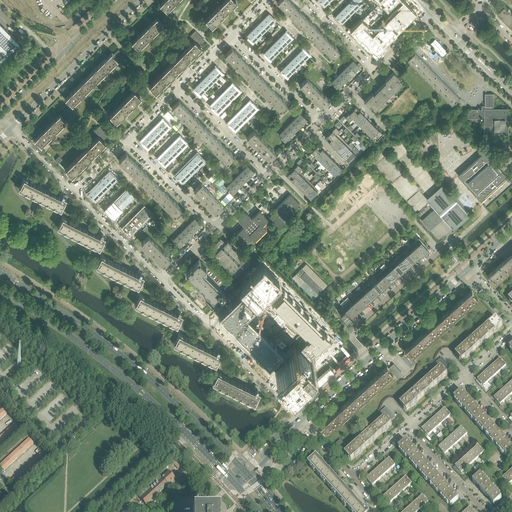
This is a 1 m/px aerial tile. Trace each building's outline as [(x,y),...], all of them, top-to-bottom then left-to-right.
[(177,0),(176,0),(163,0),(163,1),(159,4),(160,5),(160,4),(164,8),(167,11),(177,0)] [(230,9),(232,8),(232,7),(237,2),(235,0),(234,0),(225,0),(218,8),(224,15),(229,10),(230,10),(230,9)] [(288,14),(295,6),(288,0),(279,0),(277,2),(288,14)] [(359,6),(353,0),(351,0),(348,3),(355,10),(359,6)] [(379,0),(371,0),(376,4),(383,12),(370,25),(374,29),(400,3),(396,0),(391,0),(386,6),(379,0)] [(360,20),(351,29),(374,52),(382,45),(380,43),(411,12),(412,11),(402,1),(401,1),(400,3),(374,29),(370,25),(383,12),(376,4),(360,20)] [(355,10),(348,3),(344,7),(351,14),(355,10)] [(511,24),(511,12),(511,11),(505,5),(498,12),(511,25),(511,24)] [(299,25),(306,18),(295,6),(288,14),(299,25)] [(351,14),(344,7),(339,12),(346,18),(351,14)] [(217,22),(219,20),(224,15),(218,8),(205,20),(208,23),(212,27),(217,22)] [(346,18),(339,12),(335,16),(342,23),(346,18)] [(275,21),(268,14),(264,18),(270,25),(275,21)] [(156,31),(163,24),(160,21),(157,17),(151,22),(150,23),(155,28),(154,29),(156,31)] [(270,25),(264,18),(259,23),(266,29),(270,25)] [(310,36),(317,29),(306,18),(299,25),(310,36)] [(0,62),(20,43),(0,23),(0,62)] [(156,31),(154,29),(155,28),(150,23),(149,24),(149,25),(148,26),(144,30),(151,36),(156,31)] [(266,29),(259,23),(255,27),(262,34),(266,29)] [(262,34),(255,27),(251,31),(258,38),(262,34)] [(321,47),(328,40),(317,29),(310,36),(321,47)] [(144,43),(151,36),(144,30),(139,35),(138,36),(142,40),(141,41),(144,43)] [(258,38),(251,31),(247,35),(253,42),(258,38)] [(292,38),(285,31),(284,32),(281,35),(288,42),(292,38)] [(288,42),(281,35),(277,40),(283,47),(288,42)] [(144,43),(141,41),(142,40),(138,36),(137,37),(132,42),(135,46),(138,49),(144,43)] [(283,47),(277,40),(273,44),(279,51),(283,47)] [(332,58),(339,51),(328,40),(321,47),(332,58)] [(196,53),(198,51),(202,47),(201,47),(200,46),(197,43),(195,41),(184,51),(191,58),(196,53)] [(279,51),(273,44),(268,48),(275,55),(279,51)] [(236,66),(243,59),(231,48),(224,55),(236,66)] [(275,55),(268,48),(264,53),(270,60),(275,55)] [(309,55),(303,49),(298,53),(305,60),(309,55)] [(191,58),(184,51),(172,63),(178,70),(182,67),(184,65),(186,63),(187,62),(191,58)] [(412,64),(419,57),(414,51),(410,54),(410,55),(407,58),(412,64)] [(107,70),(115,62),(118,59),(115,57),(113,54),(111,53),(112,53),(112,52),(108,56),(107,56),(106,58),(105,58),(106,58),(100,63),(107,70)] [(305,60),(298,53),(294,57),(300,64),(305,60)] [(300,64),(294,57),(290,61),(296,68),(300,64)] [(430,67),(420,58),(419,57),(412,64),(423,75),(430,68),(430,67)] [(246,77),(254,70),(243,59),(236,66),(246,77)] [(359,67),(353,60),(352,61),(348,65),(355,72),(359,67)] [(296,68),(290,61),(285,66),(292,72),(296,68)] [(107,70),(100,63),(95,68),(93,70),(88,75),(95,82),(107,70)] [(178,70),(172,63),(160,76),(166,82),(171,77),(171,78),(173,76),(174,75),(173,75),(178,70)] [(355,72),(348,65),(344,69),(351,76),(355,72)] [(292,72),(285,66),(281,70),(288,77),(292,72)] [(222,73),(215,67),(211,71),(218,78),(222,73)] [(441,79),(431,69),(430,68),(423,75),(434,86),(441,79)] [(351,76),(344,69),(340,73),(346,80),(351,76)] [(258,88),(265,81),(254,70),(246,77),(258,88)] [(218,78),(211,71),(207,75),(213,82),(218,78)] [(396,78),(398,77),(393,72),(385,80),(386,81),(380,87),(382,90),(388,96),(393,90),(400,83),(396,78)] [(346,80),(340,73),(335,77),(342,84),(346,80)] [(83,94),(93,84),(95,82),(88,75),(83,80),(81,82),(81,83),(76,88),(79,90),(83,94)] [(213,82),(207,75),(202,79),(209,86),(213,82)] [(166,82),(160,76),(149,86),(152,89),(155,93),(159,90),(159,89),(161,88),(161,87),(166,82)] [(342,84),(335,77),(331,82),(338,89),(342,84)] [(318,89),(306,78),(299,85),(311,96),(317,90),(318,89)] [(209,86),(202,79),(198,84),(205,90),(209,86)] [(453,91),(452,89),(441,79),(434,86),(451,103),(454,100),(455,99),(458,95),(454,90),(453,91)] [(269,99),(276,92),(265,81),(258,88),(269,99)] [(205,90),(198,84),(194,88),(200,95),(205,90)] [(239,91),(233,84),(228,88),(230,90),(235,95),(239,91)] [(388,96),(382,90),(380,87),(373,94),(372,93),(364,101),(369,106),(371,104),(375,109),(388,96)] [(83,94),(79,90),(76,88),(71,93),(71,92),(69,95),(65,99),(66,98),(69,102),(72,105),(83,94)] [(235,95),(230,90),(228,88),(224,92),(231,99),(235,95)] [(329,100),(322,94),(318,89),(317,90),(311,96),(322,107),(329,100)] [(136,103),(141,97),(139,96),(137,94),(134,91),(122,103),(129,110),(134,105),(136,103)] [(231,99),(224,92),(220,97),(226,104),(231,99)] [(287,103),(276,92),(269,99),(280,111),(280,110),(284,106),(287,103)] [(509,133),(509,109),(493,109),(493,107),(493,94),(485,94),(485,106),(482,109),(470,109),(470,108),(468,108),(468,109),(468,115),(469,115),(468,116),(470,116),(470,117),(481,117),(481,118),(483,118),(483,117),(485,117),(485,133),(509,133)] [(226,104),(220,97),(216,101),(222,108),(226,104)] [(190,112),(179,100),(172,108),(183,119),(190,112)] [(222,108),(216,101),(211,105),(218,112),(222,108)] [(257,108),(250,101),(245,106),(252,112),(257,108)] [(122,117),(124,115),(129,110),(122,103),(110,116),(113,119),(112,119),(116,122),(122,117)] [(252,112),(245,106),(241,110),(248,116),(252,112)] [(352,119),(360,110),(356,106),(345,117),(349,121),(352,119)] [(248,116),(241,110),(237,114),(244,121),(248,116)] [(355,122),(363,114),(360,110),(352,119),(355,122)] [(194,130),(201,123),(190,112),(183,119),(194,130)] [(307,120),(300,113),(295,117),(302,124),(307,120)] [(66,121),(63,118),(60,115),(60,114),(59,114),(54,120),(54,119),(54,120),(52,121),(52,122),(47,127),(54,133),(66,121)] [(244,121),(237,114),(233,118),(239,125),(244,121)] [(359,126),(367,118),(363,114),(355,122),(359,126)] [(302,124),(295,117),(291,122),(298,128),(302,124)] [(239,125),(233,118),(228,123),(235,129),(239,125)] [(363,130),(371,121),(367,118),(359,126),(363,130)] [(169,126),(163,119),(160,122),(158,124),(165,131),(169,126)] [(366,133),(375,125),(371,121),(363,130),(366,133)] [(298,128),(291,122),(287,126),(294,132),(298,128)] [(205,141),(212,134),(201,123),(194,130),(205,141)] [(165,131),(158,124),(154,128),(161,135),(165,131)] [(371,138),(379,130),(375,125),(366,133),(371,138)] [(294,132),(287,126),(283,130),(289,137),(294,132)] [(329,141),(337,133),(340,130),(335,126),(325,137),(329,141)] [(41,146),(54,133),(47,127),(42,132),(41,132),(40,134),(34,139),(35,139),(38,143),(41,146)] [(161,135),(154,128),(150,132),(156,139),(161,135)] [(265,142),(254,130),(247,138),(258,149),(265,142)] [(289,137),(283,130),(278,134),(285,141),(289,137)] [(156,139),(150,132),(146,136),(152,143),(156,139)] [(332,145),(340,136),(337,133),(329,141),(332,145)] [(216,152),(223,145),(212,134),(205,141),(216,152)] [(105,143),(104,141),(101,139),(99,136),(88,147),(95,153),(100,148),(100,149),(102,146),(106,142),(105,143)] [(152,143),(146,136),(141,141),(148,147),(152,143)] [(187,143),(180,136),(175,141),(182,148),(187,143)] [(336,148),(344,140),(340,136),(332,145),(336,148)] [(340,152),(348,144),(344,140),(336,148),(340,152)] [(182,148),(175,141),(171,145),(178,152),(182,148)] [(269,160),(276,153),(265,142),(258,149),(263,154),(264,155),(269,160)] [(311,159),(314,156),(322,148),(318,144),(307,155),(311,159)] [(344,156),(352,148),(348,144),(340,152),(344,156)] [(178,152),(171,145),(167,149),(174,156),(178,152)] [(234,156),(229,151),(223,145),(216,152),(227,163),(234,156)] [(88,161),(90,159),(90,158),(95,153),(88,147),(76,159),(83,166),(88,161)] [(317,160),(325,151),(322,148),(314,156),(317,160)] [(348,160),(356,152),(352,148),(344,156),(348,160)] [(174,156),(167,149),(163,154),(169,160),(174,156)] [(321,163),(329,155),(325,151),(317,160),(321,163)] [(508,177),(503,171),(502,171),(496,164),(498,164),(499,163),(499,162),(499,160),(499,159),(499,158),(498,157),(497,156),(496,156),(495,156),(494,156),(493,157),(492,158),(491,159),(490,158),(490,157),(485,151),(458,175),(467,185),(467,186),(467,187),(468,188),(469,188),(470,188),(481,201),(508,177)] [(137,164),(126,153),(119,160),(130,171),(137,164)] [(169,160),(163,154),(158,158),(165,165),(169,160)] [(204,160),(197,154),(193,158),(199,165),(204,160)] [(325,167),(333,159),(329,155),(321,163),(325,167)] [(199,165),(193,158),(188,162),(195,169),(199,165)] [(83,166),(76,159),(65,169),(68,172),(68,173),(72,176),(71,176),(72,177),(76,173),(78,171),(83,166)] [(329,171),(337,163),(333,159),(325,167),(329,171)] [(195,169),(188,162),(184,167),(191,173),(195,169)] [(333,175),(341,167),(337,163),(329,171),(333,175)] [(148,175),(143,170),(137,164),(130,171),(141,182),(148,175)] [(291,179),(299,171),(302,168),(298,164),(287,175),(291,179)] [(254,172),(247,166),(243,170),(249,177),(254,172)] [(191,173),(184,167),(180,171),(187,178),(191,173)] [(249,177),(243,170),(238,174),(245,181),(249,177)] [(187,178),(180,171),(176,175),(182,182),(187,178)] [(295,182),(303,174),(299,171),(291,179),(295,182)] [(117,179),(110,172),(105,176),(112,183),(117,179)] [(245,181),(238,174),(234,178),(241,185),(245,181)] [(298,186),(307,178),(303,174),(295,182),(298,186)] [(152,193),(159,186),(148,175),(141,182),(152,193)] [(112,183),(105,176),(101,180),(108,187),(112,183)] [(22,179),(23,180),(19,189),(54,206),(59,209),(61,210),(66,201),(65,201),(66,198),(67,198),(67,197),(66,195),(63,194),(62,196),(60,195),(59,196),(27,180),(28,179),(23,177),(22,179)] [(241,185),(234,178),(230,183),(237,189),(241,185)] [(302,190),(310,182),(307,178),(298,186),(302,190)] [(108,187),(101,180),(97,185),(104,191),(108,187)] [(306,194),(314,186),(310,182),(302,190),(306,194)] [(212,194),(201,183),(194,190),(205,201),(212,194)] [(237,189),(230,183),(226,187),(232,194),(237,189)] [(104,191),(97,185),(93,189),(99,196),(104,191)] [(170,197),(165,192),(159,186),(152,193),(163,205),(170,197)] [(310,198),(318,190),(314,186),(306,194),(310,198)] [(468,213),(445,187),(429,201),(435,208),(422,220),(430,230),(443,219),(441,218),(442,217),(452,227),(467,212),(468,213)] [(99,196),(93,189),(88,193),(95,200),(99,196)] [(134,196),(127,189),(126,190),(123,194),(129,200),(134,196)] [(129,200),(123,194),(118,198),(125,205),(129,200)] [(223,206),(217,199),(212,194),(205,201),(216,213),(223,206)] [(294,214),(291,211),(299,203),(290,194),(275,210),(276,211),(269,218),(270,219),(272,221),(279,228),(294,214)] [(181,209),(170,197),(163,205),(174,216),(175,215),(179,211),(181,209)] [(125,205),(118,198),(114,202),(121,209),(125,205)] [(121,209),(114,202),(110,206),(117,213),(121,209)] [(117,213),(110,206),(105,211),(112,217),(117,213)] [(151,213),(150,212),(144,206),(140,211),(146,218),(151,213)] [(146,218),(140,211),(136,215),(142,222),(146,218)] [(272,221),(270,219),(269,220),(268,219),(259,211),(253,217),(252,218),(246,213),(238,220),(244,226),(242,228),(236,233),(245,242),(251,236),(254,240),(266,229),(265,228),(272,221)] [(142,222),(136,215),(131,219),(138,226),(142,222)] [(61,218),(62,219),(58,227),(98,248),(100,249),(104,240),(104,239),(105,237),(106,237),(102,235),(104,232),(101,229),(98,234),(98,235),(66,219),(67,218),(62,216),(61,218)] [(201,225),(194,218),(190,223),(196,230),(201,225)] [(138,226),(131,219),(127,224),(134,230),(138,226)] [(196,230),(190,223),(186,227),(192,234),(196,230)] [(134,230),(127,224),(123,228),(131,236),(134,234),(132,232),(134,230)] [(192,234),(186,227),(181,231),(188,238),(192,234)] [(188,238),(181,231),(177,235),(184,242),(188,238)] [(184,242),(177,235),(173,240),(179,246),(184,242)] [(159,247),(148,236),(141,243),(152,254),(159,247)] [(425,244),(420,239),(419,237),(415,241),(424,251),(428,247),(425,244)] [(248,261),(243,256),(244,256),(243,256),(238,251),(233,246),(233,245),(233,246),(228,241),(228,240),(225,243),(221,238),(220,238),(221,238),(212,247),(211,247),(216,252),(213,254),(214,255),(214,254),(234,275),(249,261),(248,261)] [(424,251),(415,241),(411,244),(420,254),(424,251)] [(420,254),(411,244),(407,248),(416,258),(420,254)] [(171,258),(164,251),(159,247),(152,254),(164,265),(171,258)] [(416,258),(407,248),(403,251),(412,262),(416,258)] [(412,262),(403,251),(398,255),(407,265),(412,262)] [(511,253),(500,264),(507,273),(511,268),(511,253)] [(145,274),(143,273),(140,271),(139,273),(137,272),(137,274),(105,258),(105,257),(101,254),(100,257),(101,257),(96,266),(137,287),(138,288),(143,278),(142,278),(144,276),(145,274)] [(407,265),(398,255),(394,259),(403,269),(407,265)] [(403,269),(394,259),(390,262),(399,273),(403,269)] [(187,271),(186,273),(187,274),(193,280),(192,282),(203,293),(206,296),(209,297),(208,298),(211,301),(213,303),(219,300),(220,299),(223,298),(224,297),(225,296),(230,301),(231,300),(231,299),(227,295),(225,293),(219,288),(218,286),(206,274),(206,273),(204,270),(206,268),(205,268),(206,267),(199,260),(196,262),(195,263),(194,264),(192,266),(192,267),(190,268),(190,269),(187,271)] [(399,273),(390,262),(386,266),(395,276),(399,273)] [(496,283),(507,273),(500,264),(488,275),(489,276),(490,278),(490,277),(496,283)] [(395,276),(386,266),(382,270),(391,280),(395,276)] [(323,289),(302,268),(296,273),(318,294),(323,289)] [(391,280),(382,270),(378,273),(387,283),(391,280)] [(265,271),(245,291),(248,294),(259,304),(279,284),(265,271)] [(387,283),(378,273),(374,277),(383,287),(387,283)] [(383,287),(374,277),(370,281),(379,291),(383,287)] [(379,291),(370,281),(366,284),(375,294),(379,291)] [(375,294),(366,284),(362,288),(371,298),(375,294)] [(371,298),(362,288),(358,292),(367,302),(371,298)] [(466,308),(475,300),(477,298),(474,294),(472,292),(471,291),(471,290),(467,294),(465,295),(465,296),(460,301),(466,308)] [(367,302),(358,292),(354,295),(363,305),(367,302)] [(138,296),(139,296),(135,305),(175,325),(177,326),(182,317),(181,317),(182,315),(183,315),(180,313),(181,311),(179,310),(180,309),(178,307),(175,312),(143,297),(144,295),(140,293),(138,296)] [(287,293),(277,303),(313,340),(304,350),(313,359),(322,349),(325,347),(326,348),(334,340),(287,293)] [(248,294),(224,318),(271,366),(282,355),(245,318),(259,304),(248,294)] [(363,305),(354,295),(350,299),(359,309),(363,305)] [(359,309),(350,299),(346,302),(355,313),(359,309)] [(451,321),(459,313),(466,308),(460,301),(454,305),(452,307),(445,314),(451,321)] [(355,313),(346,302),(342,306),(351,316),(355,313)] [(351,316),(342,306),(337,310),(346,320),(351,316)] [(436,334),(449,323),(451,321),(445,314),(438,320),(437,320),(435,322),(430,327),(436,334)] [(497,330),(503,325),(502,325),(501,323),(499,321),(496,318),(483,330),(489,337),(495,332),(497,330)] [(424,345),(434,336),(436,334),(430,327),(425,332),(424,332),(422,334),(423,334),(417,338),(424,345)] [(482,344),(484,342),(489,337),(483,330),(470,341),(477,348),(482,344)] [(222,352),(221,351),(218,349),(217,351),(215,350),(214,351),(182,335),(183,334),(178,332),(177,334),(178,335),(174,344),(216,365),(220,356),(221,353),(221,354),(222,353),(221,353),(222,352)] [(411,357),(421,347),(424,345),(417,338),(412,343),(411,344),(410,345),(404,350),(404,351),(405,350),(406,352),(408,355),(411,357)] [(469,355),(471,353),(477,348),(470,341),(455,355),(456,355),(460,360),(461,361),(461,362),(462,362),(469,355)] [(304,350),(279,374),(293,388),(317,364),(313,359),(304,350)] [(506,366),(505,365),(500,359),(495,363),(501,370),(506,366)] [(501,370),(495,363),(491,368),(497,374),(501,370)] [(380,385),(389,376),(392,373),(390,371),(388,368),(386,367),(387,367),(386,366),(381,371),(380,372),(378,373),(379,373),(373,378),(380,385)] [(441,380),(443,378),(447,375),(447,374),(447,375),(445,373),(443,370),(441,368),(428,380),(434,387),(439,382),(440,382),(442,380),(441,380)] [(497,374),(491,368),(486,371),(492,378),(497,374)] [(259,395),(260,392),(257,391),(258,388),(257,388),(257,386),(255,384),(252,390),(221,374),(221,373),(217,371),(216,373),(217,374),(212,383),(254,404),(259,395)] [(492,378),(486,371),(482,375),(488,382),(492,378)] [(488,382),(482,375),(477,380),(483,386),(488,382)] [(367,397),(377,387),(380,385),(373,378),(368,383),(366,385),(360,390),(367,397)] [(427,393),(429,392),(429,391),(434,387),(428,380),(415,391),(421,398),(426,393),(427,393)] [(511,393),(511,390),(508,386),(503,390),(509,397),(511,393)] [(352,410),(364,399),(367,397),(360,390),(355,394),(354,395),(353,396),(346,403),(352,410)] [(509,397),(503,390),(499,394),(505,401),(509,397)] [(414,405),(415,404),(416,403),(421,398),(415,391),(400,404),(400,405),(405,410),(406,411),(406,412),(414,405)] [(464,410),(472,403),(469,400),(469,401),(467,398),(464,395),(465,394),(462,391),(454,398),(464,410)] [(505,401),(499,394),(494,398),(500,405),(505,401)] [(337,423),(350,412),(352,410),(346,403),(338,409),(336,411),(331,416),(337,423)] [(475,421),(483,414),(480,411),(479,412),(474,407),(475,406),(472,403),(464,410),(475,421)] [(451,416),(445,409),(440,413),(446,420),(451,416)] [(446,420),(440,413),(435,417),(441,424),(446,420)] [(485,433),(493,426),(490,423),(489,424),(484,418),(485,417),(483,414),(475,421),(485,433)] [(326,433),(335,425),(337,423),(331,416),(326,421),(325,421),(323,423),(319,426),(320,427),(320,426),(323,430),(326,433)] [(441,424),(435,417),(431,421),(437,428),(441,424)] [(386,430),(392,424),(391,424),(390,423),(388,420),(385,418),(372,429),(378,436),(384,432),(386,430)] [(437,428),(431,421),(427,425),(433,432),(437,428)] [(14,433),(21,427),(16,422),(10,428),(14,433)] [(433,432),(427,425),(422,429),(428,436),(433,432)] [(495,445),(503,438),(501,435),(500,435),(498,433),(495,430),(496,429),(493,426),(485,433),(495,445)] [(14,433),(10,428),(4,433),(8,438),(14,433)] [(467,434),(461,428),(457,432),(463,438),(467,434)] [(373,441),(378,436),(372,429),(359,441),(366,448),(371,443),(373,441)] [(463,438),(457,432),(452,436),(456,440),(458,442),(463,438)] [(0,442),(2,444),(8,438),(4,433),(0,436),(0,442)] [(458,442),(456,440),(452,436),(448,440),(454,446),(458,442)] [(28,448),(35,442),(30,437),(24,443),(28,448)] [(511,450),(511,447),(511,446),(510,447),(507,443),(505,441),(506,441),(503,438),(495,445),(506,456),(511,450)] [(454,446),(448,440),(444,443),(449,450),(454,446)] [(360,453),(366,448),(359,441),(345,454),(347,457),(351,461),(350,461),(351,461),(358,455),(359,455),(361,453),(360,453)] [(409,460),(417,453),(414,450),(413,450),(408,445),(409,444),(406,441),(398,448),(409,460)] [(22,454),(28,448),(24,443),(17,449),(22,454)] [(449,450),(444,443),(439,448),(445,454),(449,450)] [(484,453),(478,446),(473,450),(479,457),(484,453)] [(16,459),(22,454),(17,449),(11,454),(16,459)] [(479,457),(473,450),(469,454),(475,461),(479,457)] [(41,462),(47,456),(43,451),(37,457),(41,462)] [(419,471),(427,464),(424,461),(424,462),(422,460),(419,456),(417,453),(409,460),(419,471)] [(16,459),(11,454),(5,460),(10,465),(16,459)] [(363,509),(342,485),(319,459),(320,458),(316,454),(314,456),(315,457),(308,464),(351,511),(370,511),(371,511),(369,509),(368,508),(366,509),(365,508),(363,509)] [(475,461),(469,454),(464,458),(470,465),(475,461)] [(35,468),(41,462),(37,457),(30,463),(35,468)] [(470,465),(464,458),(460,462),(466,469),(470,465)] [(395,465),(389,459),(385,463),(391,470),(395,465)] [(10,465),(5,460),(0,464),(0,466),(4,471),(10,465)] [(180,467),(174,460),(170,464),(172,466),(173,465),(177,469),(180,467)] [(466,469),(460,462),(455,466),(461,473),(466,469)] [(29,473),(35,468),(30,463),(24,468),(29,473)] [(391,470),(385,463),(380,467),(386,473),(391,470)] [(430,483),(438,476),(435,473),(434,473),(431,470),(429,468),(430,467),(427,464),(419,471),(430,483)] [(386,473),(380,467),(376,471),(382,478),(386,473)] [(29,473),(24,468),(18,474),(23,479),(29,473)] [(382,478),(376,471),(371,475),(377,482),(382,478)] [(158,475),(136,495),(146,506),(168,485),(169,486),(171,484),(171,483),(175,479),(175,478),(175,477),(171,472),(169,472),(169,473),(168,472),(161,478),(158,475)] [(23,479),(18,474),(12,480),(16,485),(23,479)] [(511,481),(511,479),(507,474),(503,478),(509,485),(511,481)] [(377,482),(371,475),(367,479),(372,486),(377,482)] [(483,493),(491,486),(480,475),(473,482),(475,485),(476,484),(481,490),(480,490),(483,493)] [(440,494),(448,487),(445,484),(444,485),(441,481),(439,480),(440,479),(438,476),(430,483),(440,494)] [(412,484),(406,477),(401,481),(407,488),(412,484)] [(407,488),(401,481),(397,485),(403,492),(407,488)] [(403,492),(397,485),(392,489),(398,496),(403,492)] [(494,505),(501,498),(491,486),(483,493),(486,496),(487,496),(491,501),(491,502),(494,505)] [(451,506),(458,499),(456,496),(455,497),(450,491),(451,490),(448,487),(440,494),(451,506)] [(398,496),(392,489),(388,493),(394,500),(398,496)] [(394,500),(388,493),(383,498),(389,504),(394,500)] [(428,502),(422,496),(418,500),(424,507),(428,502)] [(424,507),(418,500),(413,504),(419,510),(424,507)]
